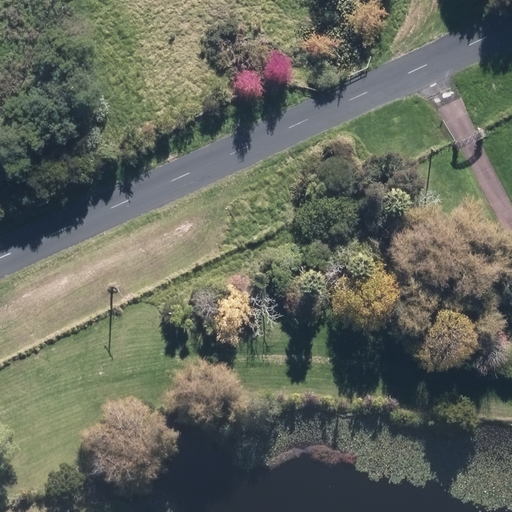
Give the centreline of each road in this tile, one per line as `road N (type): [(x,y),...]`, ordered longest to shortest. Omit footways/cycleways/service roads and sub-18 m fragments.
road 1 (residential): [(0,258),(511,26)]
road 2 (track): [(430,64),(511,212)]
